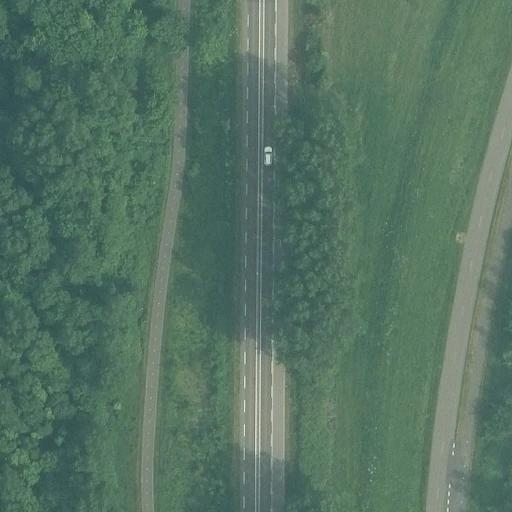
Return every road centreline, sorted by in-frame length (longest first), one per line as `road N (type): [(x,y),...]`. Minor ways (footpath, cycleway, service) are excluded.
road 1 (primary): [(258,511),(261,0)]
road 2 (unclassified): [(433,511),(465,269),(511,88)]
